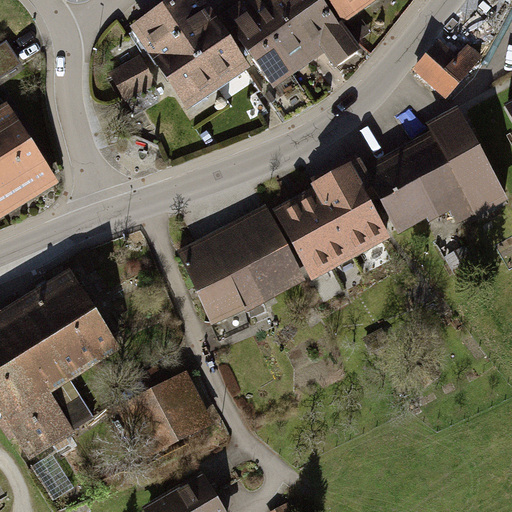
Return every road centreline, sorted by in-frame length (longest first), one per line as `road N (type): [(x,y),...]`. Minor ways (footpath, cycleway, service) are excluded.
road 1 (tertiary): [(108,214),(289,147),(341,119),(448,0)]
road 2 (residential): [(67,42),(69,97),(108,214)]
